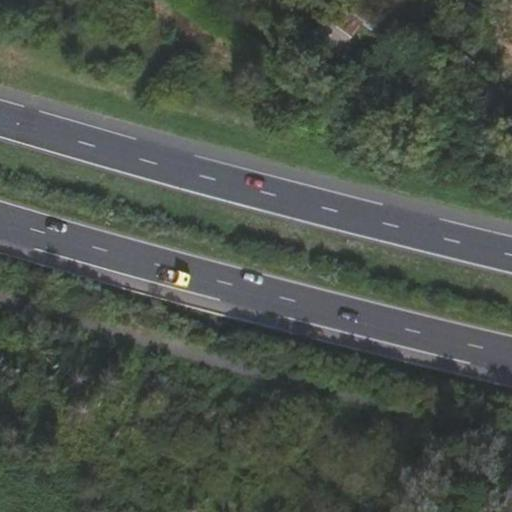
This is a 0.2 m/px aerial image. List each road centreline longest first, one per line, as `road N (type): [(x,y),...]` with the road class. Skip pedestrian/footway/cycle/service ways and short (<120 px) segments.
road 1 (trunk): [(511,254),(0,116)]
road 2 (trunk): [(0,222),(511,352)]
